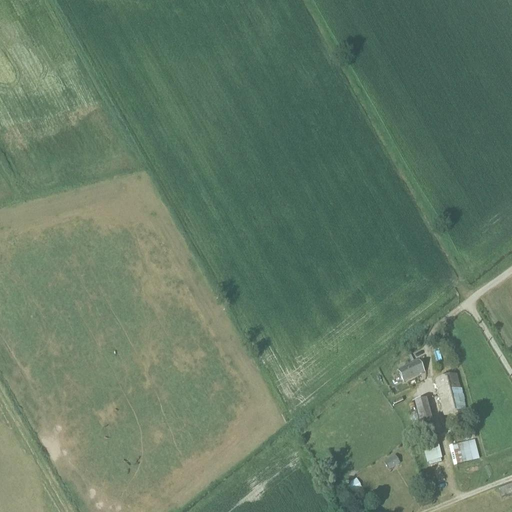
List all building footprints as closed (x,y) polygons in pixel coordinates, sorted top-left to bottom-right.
[(424,373),(418,362),(398,372),(403,383),(424,373)] [(465,411),(456,376),(436,381),(444,416),(465,411)] [(408,406),(414,430),(427,426),(421,402),(408,406)] [(461,464),(476,460),(471,440),(456,444),(461,464)] [(395,457),(385,463),(389,470),(399,464),(395,457)] [(361,488),(356,480),(348,485),(352,493),(361,488)] [(511,494),(511,484),(498,490),(502,498),(511,494)]
